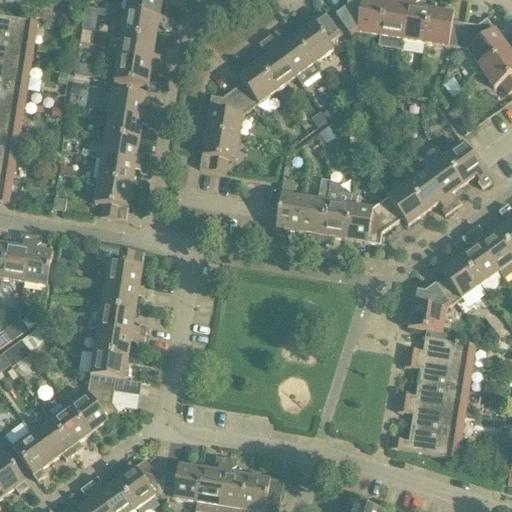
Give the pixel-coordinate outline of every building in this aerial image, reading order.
[(133,0),(131,16),(131,17),(160,22),(160,21),(163,0),(133,0)] [(349,0),(348,11),(330,24),(341,39),(347,34),(352,40),(358,36),(381,40),(386,6),(351,0),(349,0)] [(401,54),(403,43),(410,0),(399,0),(402,4),(402,8),(386,6),(381,40),(379,50),(401,54)] [(420,0),(410,0),(403,43),(425,47),(431,13),(415,10),(416,6),(420,3),(420,0)] [(431,13),(425,47),(461,52),(465,27),(453,25),(454,16),(431,13)] [(36,14),(35,21),(43,22),(44,15),(42,15),(36,14)] [(126,15),(122,39),(156,44),(159,29),(163,29),(166,33),(172,34),(174,23),(160,21),(160,22),(131,17),(131,16),(126,15)] [(341,39),(330,24),(325,17),(295,39),(315,67),(335,53),(330,47),(341,39)] [(0,42),(34,48),(38,24),(0,18),(0,42)] [(83,21),(81,30),(94,32),(96,23),(83,21)] [(465,27),(461,52),(468,53),(481,72),(509,51),(488,22),(478,29),(465,27)] [(277,35),(268,41),(297,80),(303,88),(321,75),(315,67),(295,39),(282,48),(280,45),(281,40),(277,35)] [(122,39),(119,61),(167,69),(167,65),(168,58),(162,57),(158,60),(154,60),(156,44),(122,39)] [(271,57),(258,66),(279,94),(297,80),(268,41),(260,47),(264,53),(268,54),(271,57)] [(0,65),(30,70),(34,48),(0,42),(0,65)] [(511,55),(509,51),(481,72),(495,91),(501,86),(509,97),(511,94),(511,55)] [(118,65),(115,85),(149,90),(152,74),(156,74),(159,78),(165,79),(167,69),(119,61),(118,65)] [(30,70),(0,65),(0,88),(27,93),(30,70)] [(279,94),(258,66),(239,80),(244,87),(234,94),(250,115),(279,94)] [(75,68),(73,80),(81,81),(83,69),(75,68)] [(60,77),(59,88),(67,89),(69,79),(60,77)] [(395,82),(385,81),(384,88),(394,89),(395,82)] [(80,98),(82,87),(73,86),(71,97),(80,98)] [(351,87),(338,97),(347,110),(360,100),(351,87)] [(0,111),(23,115),(27,93),(0,88),(0,111)] [(113,92),(110,115),(157,123),(159,113),(153,112),(149,114),(145,114),(147,98),(113,92)] [(212,100),(206,136),(241,141),(244,119),(250,115),(234,94),(223,102),(212,100)] [(52,110),(51,117),(61,118),(62,111),(52,110)] [(23,115),(0,111),(0,134),(20,138),(23,115)] [(332,111),(324,116),(329,123),(337,117),(332,111)] [(157,123),(110,115),(106,138),(140,143),(143,128),(147,129),(149,132),(156,133),(157,123)] [(320,116),(311,122),(318,131),(326,125),(320,116)] [(330,131),(320,138),(328,148),(337,141),(330,131)] [(20,138),(0,134),(0,157),(16,160),(20,138)] [(241,141),(206,136),(200,173),(227,177),(229,163),(237,165),(241,141)] [(140,143),(106,138),(103,161),(150,168),(152,158),(146,157),(142,160),(138,159),(140,143)] [(463,146),(444,160),(464,188),(477,179),(479,182),(479,187),(482,192),(492,185),(463,146)] [(45,159),(55,161),(57,150),(47,148),(45,159)] [(444,160),(443,161),(436,150),(417,163),(425,174),(454,213),(463,206),(459,201),(454,200),(452,197),(464,188),(444,160)] [(16,160),(0,157),(0,180),(13,183),(16,160)] [(150,168),(103,161),(99,183),(133,189),(136,173),(139,174),(142,178),(149,179),(150,168)] [(61,169),(60,179),(72,181),(73,171),(61,169)] [(425,174),(407,187),(427,215),(440,206),(443,209),(442,214),(446,219),(454,213),(425,174)] [(13,183),(0,180),(0,204),(9,206),(13,183)] [(133,189),(99,183),(95,207),(103,208),(101,221),(127,225),(133,189)] [(300,236),(305,202),(292,199),(294,186),(284,184),(275,239),(287,241),(288,234),(300,236)] [(331,186),(330,191),(321,247),(332,248),(333,241),(345,243),(351,209),(350,209),(352,196),(339,194),(340,187),(331,186)] [(407,187),(377,209),(393,230),(404,222),(409,229),(427,215),(407,187)] [(305,202),(300,236),(311,238),(310,245),(321,247),(330,191),(320,190),(318,204),(305,202)] [(66,215),(68,203),(56,201),(54,213),(66,215)] [(351,209),(345,243),(381,249),(383,237),(393,230),(377,209),(373,212),(351,209)] [(510,225),(497,234),(511,253),(511,213),(509,209),(499,215),(503,221),(508,222),(510,225)] [(480,230),(471,236),(499,275),(504,282),(511,276),(511,253),(497,234),(485,243),(483,240),(483,235),(480,230)] [(473,252),(460,261),(481,289),(499,275),(471,236),(462,242),(466,248),(471,248),(473,252)] [(7,249),(2,283),(25,286),(33,238),(22,237),(21,243),(24,247),(23,251),(7,249)] [(33,238),(25,286),(48,290),(54,256),(38,253),(38,249),(42,247),(43,240),(33,238)] [(146,257),(120,252),(98,249),(97,262),(110,264),(106,288),(140,293),(146,257)] [(481,289),(460,261),(441,274),(446,281),(436,289),(451,310),(481,289)] [(106,288),(102,310),(137,315),(139,300),(143,301),(146,305),(152,306),(154,295),(140,293),(106,288)] [(414,294),(408,332),(426,334),(426,340),(451,344),(452,338),(442,337),(446,314),(451,310),(436,289),(425,296),(414,294)] [(99,333),(147,340),(148,330),(142,329),(138,332),(134,331),(137,315),(102,310),(92,308),(88,331),(99,333)] [(22,322),(3,335),(10,345),(29,332),(22,322)] [(21,344),(30,358),(31,357),(29,355),(50,341),(41,329),(21,344)] [(147,340),(99,333),(94,362),(128,367),(132,345),(136,346),(138,350),(145,351),(147,340)] [(0,336),(0,352),(10,345),(3,335),(0,336)] [(406,361),(472,372),(476,348),(426,340),(423,354),(407,352),(406,361)] [(21,344),(7,354),(17,367),(30,358),(21,344)] [(472,372),(406,361),(404,370),(420,373),(418,386),(469,394),(472,372)] [(89,391),(115,395),(119,396),(121,383),(125,384),(128,367),(94,362),(89,391)] [(469,394),(418,386),(416,399),(400,397),(399,406),(465,417),(469,394)] [(88,397),(69,411),(89,440),(120,417),(113,408),(115,395),(89,391),(88,397)] [(69,411),(61,400),(51,407),(50,405),(41,412),(42,413),(43,413),(76,458),(85,451),(81,446),(89,440),(69,411)] [(465,417),(399,406),(397,415),(413,418),(411,431),(462,439),(465,417)] [(76,458),(43,413),(42,413),(35,418),(43,430),(33,437),(53,465),(62,459),(67,464),(76,458)] [(44,472),(53,465),(33,437),(24,426),(14,434),(5,440),(38,485),(48,478),(44,472)] [(462,439),(411,431),(409,444),(393,442),(391,452),(458,463),(462,439)] [(498,445),(494,467),(506,469),(509,447),(498,445)] [(0,490),(6,499),(16,492),(20,498),(30,491),(0,450),(0,490)] [(203,473),(198,507),(196,511),(219,511),(228,463),(217,461),(216,467),(219,471),(218,475),(203,473)] [(238,464),(228,463),(219,511),(242,511),(248,480),(233,477),(233,473),(237,471),(238,464)] [(146,464),(116,485),(135,511),(138,511),(155,500),(162,501),(166,475),(153,473),(146,464)] [(166,475),(162,501),(198,507),(203,473),(179,469),(178,477),(166,475)] [(248,480),(242,511),(280,511),(284,486),(248,480)] [(135,511),(116,485),(104,494),(102,491),(102,486),(99,481),(90,487),(107,511),(135,511)] [(107,511),(90,487),(81,494),(85,499),(90,500),(92,503),(79,511),(107,511)]
